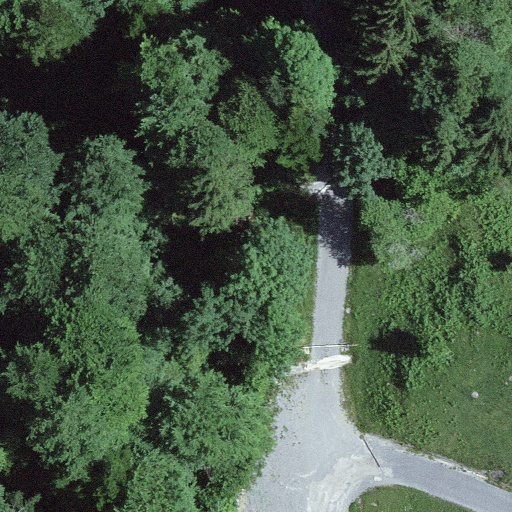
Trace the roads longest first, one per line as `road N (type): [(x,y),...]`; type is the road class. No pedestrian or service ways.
road 1 (track): [(338,0),(350,238),(328,390),(331,495)]
road 2 (track): [(511,509),(427,479),(385,474),(357,476),(331,495),(333,511)]
